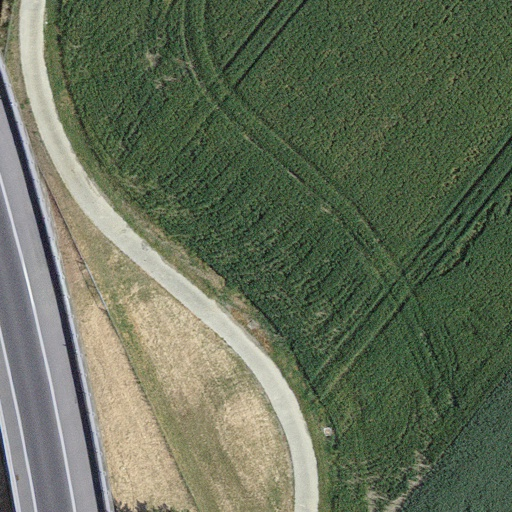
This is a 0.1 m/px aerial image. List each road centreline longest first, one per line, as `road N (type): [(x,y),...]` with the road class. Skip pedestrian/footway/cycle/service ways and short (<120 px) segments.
road 1 (track): [(307,511),(298,432),(272,379),(233,332),(93,204),(66,157),(36,67),(35,0)]
road 2 (motorway): [(56,511),(0,247)]
